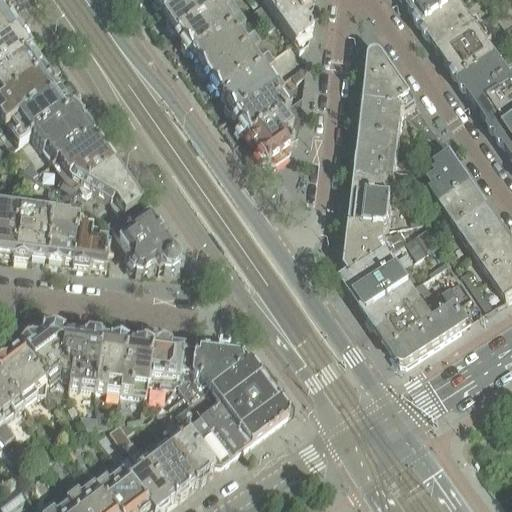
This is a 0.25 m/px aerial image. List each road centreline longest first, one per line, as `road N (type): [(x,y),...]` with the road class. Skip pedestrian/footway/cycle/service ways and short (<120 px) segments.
road 1 (residential): [(346,0),(318,230),(314,246),(291,268)]
road 2 (secondary): [(131,91),(130,131),(256,315)]
road 3 (residential): [(256,315),(221,324),(0,297)]
road 4 (residential): [(367,0),(511,207)]
road 5 (secondary): [(291,268),(170,105),(131,91)]
road 6 (secondary): [(392,416),(291,268)]
road 7 (secondary): [(256,315),(344,448)]
road 8 (tertiary): [(511,341),(392,416)]
road 9 (secondary): [(344,448),(238,511)]
